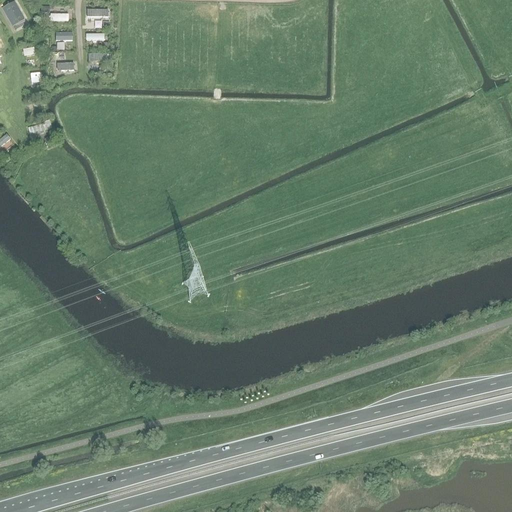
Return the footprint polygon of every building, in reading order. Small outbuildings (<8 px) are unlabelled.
[(25,20),(14,2),(1,10),(12,28),(13,27),(25,20)] [(109,19),(109,11),(89,11),(89,19),(109,19)] [(25,20),(13,27),(15,31),(27,24),(25,20)] [(73,42),(73,33),(56,34),(56,43),(73,42)] [(89,63),(107,63),(107,55),(89,55),(89,63)] [(58,64),(58,72),(75,72),(75,64),(58,64)] [(31,137),(53,131),(51,122),(28,128),(31,137)] [(9,136),(0,140),(0,152),(14,146),(9,136)] [(55,147),(53,140),(46,143),(49,149),(55,147)]
